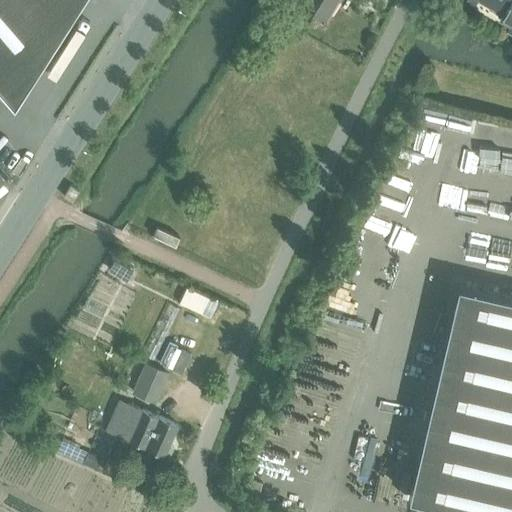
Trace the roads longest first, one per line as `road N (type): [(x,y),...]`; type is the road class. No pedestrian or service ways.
road 1 (unclassified): [(406,0),(262,303),(192,473),(198,511)]
road 2 (unclassified): [(162,0),(0,252)]
road 3 (unknown): [(0,102),(78,0)]
